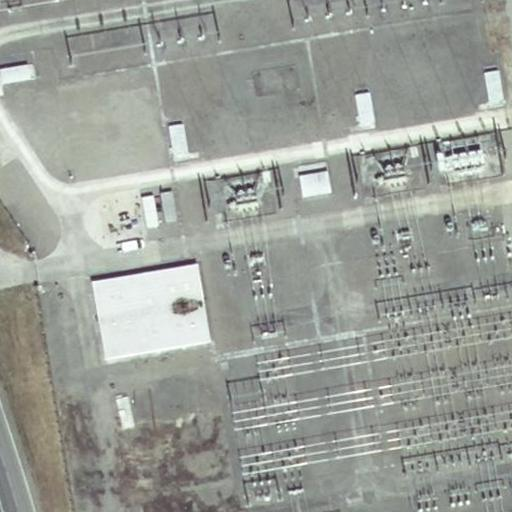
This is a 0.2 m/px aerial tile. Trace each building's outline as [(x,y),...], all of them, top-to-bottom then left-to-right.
[(29,67),(0,70),(0,71),(2,86),(31,82),(29,67)] [(498,72),(484,75),(490,107),(504,104),(498,72)] [(360,98),(356,99),(362,128),(375,126),(369,96),(360,98)] [(185,126),(170,129),(175,156),(189,154),(185,126)] [(358,190),(505,175),(501,138),(354,154),(358,190)] [(328,173),(299,178),(303,200),(332,195),(328,173)] [(195,269),(95,286),(108,361),(208,343),(195,269)] [(117,398),(120,424),(132,423),(130,396),(117,398)]
